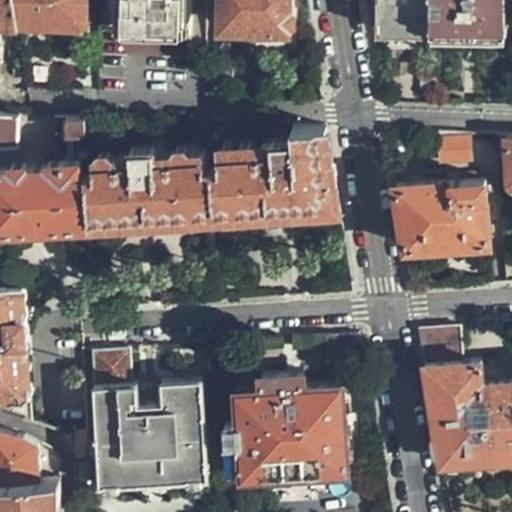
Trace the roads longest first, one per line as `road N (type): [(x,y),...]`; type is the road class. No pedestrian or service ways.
road 1 (residential): [(389,306),(97,327)]
road 2 (residential): [(423,511),(389,306)]
road 3 (residential): [(389,306),(354,115)]
road 4 (residential): [(354,115),(511,120)]
road 5 (residential): [(224,106),(354,115)]
road 6 (residential): [(511,298),(389,306)]
